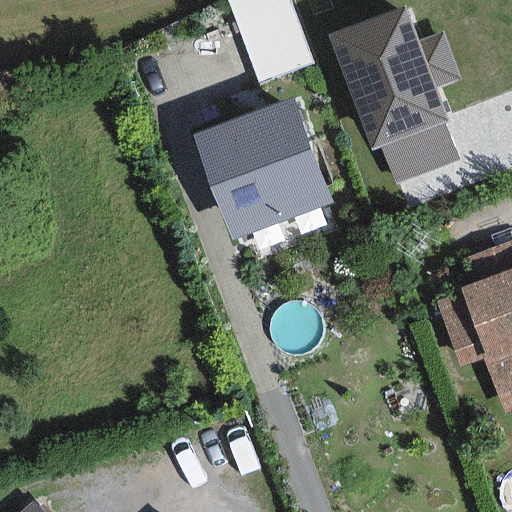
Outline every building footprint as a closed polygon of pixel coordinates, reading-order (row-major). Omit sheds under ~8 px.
[(289,0),(226,0),(257,83),(313,65),(289,0)] [(404,8),(328,34),(368,151),(380,149),(444,124),(446,125),(434,90),(458,81),(442,35),(416,44),(404,8)] [(191,136),(231,241),(331,204),(292,98),(191,136)] [(457,159),(444,124),(380,149),(393,183),(457,159)] [(511,238),(432,268),(443,299),(460,293),(459,289),(511,269),(511,238)] [(511,269),(459,289),(460,293),(443,299),(435,302),(459,368),(483,359),(504,415),(511,412),(511,269)]
